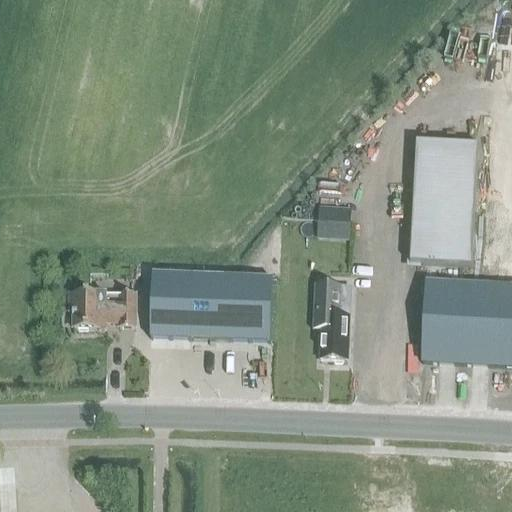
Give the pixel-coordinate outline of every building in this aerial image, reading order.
[(472,269),(479,148),(416,145),(410,266),(472,269)] [(153,277),(151,341),(190,343),(270,346),(273,281),(193,278),(153,277)] [(511,289),(427,286),(423,366),(511,370),(511,289)] [(340,289),(315,288),(313,331),(322,331),(321,363),(332,363),(334,366),(341,366),(344,364),(347,364),(349,333),(348,332),(349,320),(338,319),(340,289)] [(135,330),(135,296),(119,296),(119,297),(70,296),(69,314),(74,314),(74,332),(104,332),(104,321),(119,321),(119,330),(135,330)]
